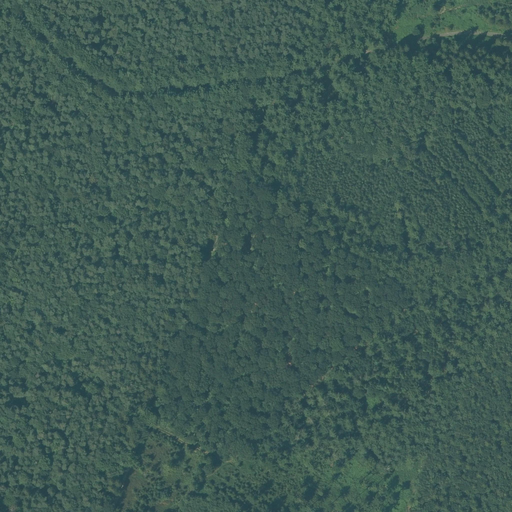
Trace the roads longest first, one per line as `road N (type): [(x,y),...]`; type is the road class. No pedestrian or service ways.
road 1 (track): [(111,511),(312,0)]
road 2 (track): [(511,35),(432,35),(284,72),(119,87),(95,79),(0,4)]
